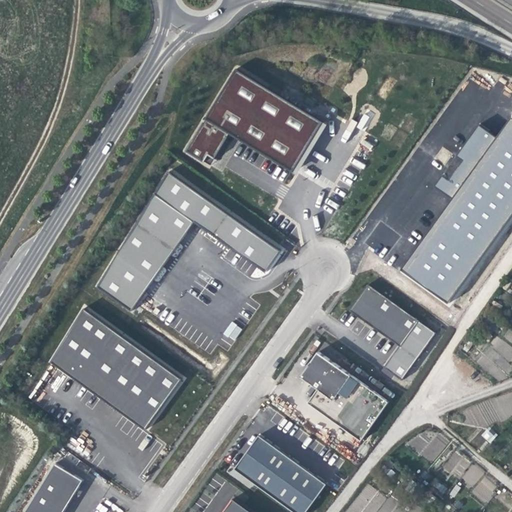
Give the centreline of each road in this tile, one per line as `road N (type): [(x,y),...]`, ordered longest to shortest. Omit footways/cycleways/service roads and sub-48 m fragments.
road 1 (tertiary): [(0,312),(183,16)]
road 2 (residential): [(328,264),(157,511)]
road 3 (track): [(0,212),(50,121),(73,49),(76,0)]
road 4 (trunk): [(293,0),(427,20),(511,45)]
road 5 (track): [(463,327),(372,263),(328,264)]
